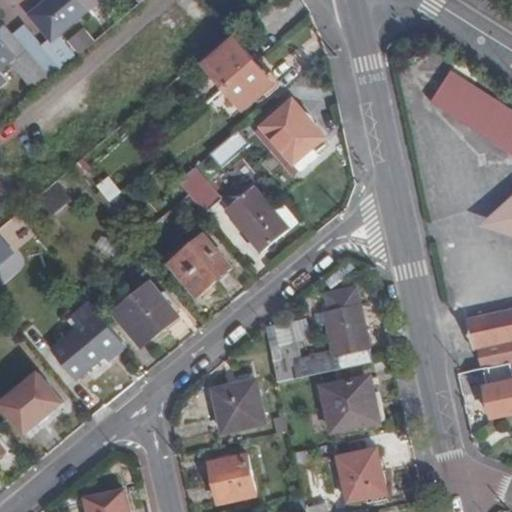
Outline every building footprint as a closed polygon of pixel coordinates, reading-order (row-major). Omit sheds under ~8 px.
[(55,55),(64,65),(78,53),(61,33),(100,0),(49,0),(31,15),(52,40),(46,44),(55,55)] [(0,26),(0,67),(17,53),(24,61),(21,64),(30,76),(32,75),(43,66),(14,30),(6,21),(0,26)] [(26,22),(14,30),(43,66),(55,55),(46,44),(26,22)] [(85,26),(69,40),(81,54),(98,41),(85,26)] [(209,63),(229,85),(257,60),(237,39),(209,63)] [(55,55),(43,66),(51,76),(64,65),(55,55)] [(277,83),(257,60),(229,85),(249,108),(277,83)] [(458,62),(450,73),(472,87),(479,76),(458,62)] [(32,75),(40,85),(51,76),(43,66),(32,75)] [(511,114),(449,74),(429,104),(511,158),(511,114)] [(329,135),(298,100),(268,127),(298,161),(329,135)] [(253,143),(243,130),(238,134),(248,147),(253,143)] [(238,134),(215,153),(225,166),(248,147),(238,134)] [(210,179),(200,166),(182,181),(192,193),(210,179)] [(223,196),(210,179),(192,193),(207,210),(223,196)] [(62,184),(44,198),(55,212),(73,197),(62,184)] [(259,188),(233,211),(267,251),(294,229),(259,188)] [(135,211),(122,194),(109,205),(123,222),(135,211)] [(0,265),(36,238),(18,216),(0,229),(0,265)] [(210,234),(175,264),(201,295),(236,266),(210,234)] [(182,316),(150,276),(114,306),(146,344),(182,316)] [(334,360),(336,371),(371,364),(359,306),(324,314),(334,360)] [(78,376),(124,337),(103,311),(56,348),(78,376)] [(511,311),(467,321),(474,350),(479,349),(483,368),(511,362),(511,311)] [(270,324),(272,345),(295,343),(294,322),(270,324)] [(288,348),(271,351),(279,384),(321,375),(318,361),(292,366),(288,348)] [(334,360),(318,361),(321,375),(336,371),(334,360)] [(487,389),(494,419),(511,414),(511,362),(484,369),(489,389),(487,389)] [(44,374),(10,401),(33,429),(66,402),(44,374)] [(364,381),(323,389),(331,432),(379,423),(375,402),(369,403),(364,381)] [(267,424),(257,382),(215,389),(224,433),(267,424)] [(377,450),(337,459),(346,504),(386,496),(377,450)] [(257,497),(249,455),(213,461),(221,505),(257,497)] [(133,511),(128,489),(91,497),(94,511),(133,511)] [(304,500),(290,503),(292,511),(306,511),(304,500)]
